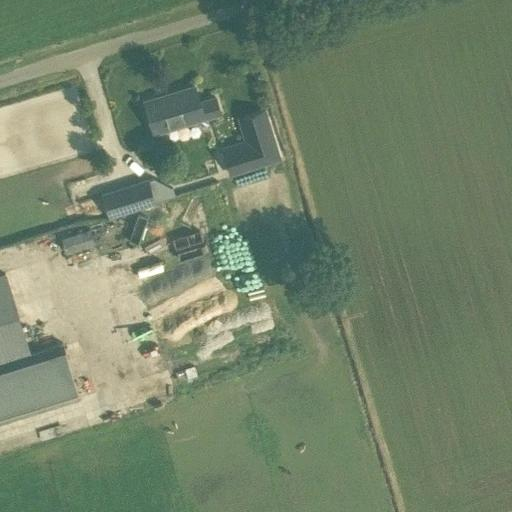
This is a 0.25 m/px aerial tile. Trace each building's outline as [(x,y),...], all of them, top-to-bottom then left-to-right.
[(146,102),(155,132),(221,112),(215,94),(198,99),(194,87),(146,102)] [(74,88),(26,102),(52,192),(100,178),(74,88)] [(230,176),(269,164),(282,160),(266,107),(236,116),(243,139),(221,146),(230,176)] [(102,196),(108,215),(109,217),(155,203),(154,201),(175,194),(173,187),(154,178),(148,181),(102,196)] [(66,254),(94,244),(89,229),(60,239),(66,254)] [(179,261),(189,245),(176,237),(166,253),(179,261)] [(0,274),(0,422),(46,408),(80,398),(63,340),(29,352),(6,273),(0,274)] [(279,310),(260,315),(263,327),(282,322),(279,310)]
